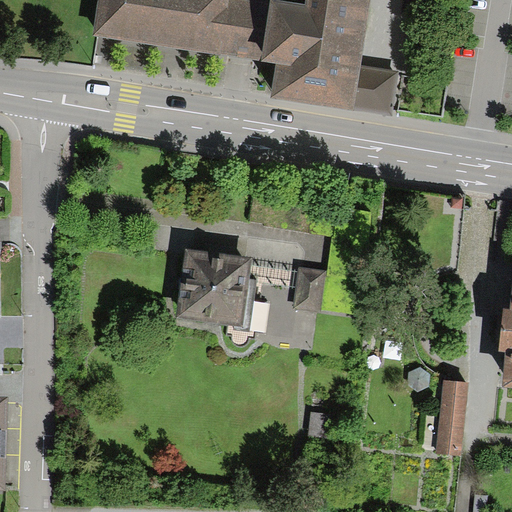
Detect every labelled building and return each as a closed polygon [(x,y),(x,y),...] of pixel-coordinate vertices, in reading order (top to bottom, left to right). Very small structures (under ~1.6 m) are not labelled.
[(101,0),(95,45),(217,63),(224,13),(226,0),(101,0)] [(274,21),(266,71),(264,83),(279,85),(275,109),(354,121),(355,113),(393,118),(394,112),(399,79),(366,74),(376,0),(313,0),(310,26),(274,21)] [(242,67),(266,71),(274,21),(249,17),(224,13),(217,63),(242,67)] [(250,270),(183,263),(176,330),(242,337),(250,270)] [(321,278),(299,275),(294,312),(316,315),(321,278)] [(511,283),(507,283),(497,395),(511,396),(511,283)] [(421,370),(409,375),(408,386),(417,394),(429,388),(430,377),(421,370)] [(469,387),(445,384),(436,455),(460,457),(465,419),(469,387)] [(0,396),(0,491),(6,491),(8,397),(0,396)] [(333,421),(309,419),(307,446),(330,448),(333,421)] [(486,511),(487,497),(475,496),(474,511),(486,511)]
